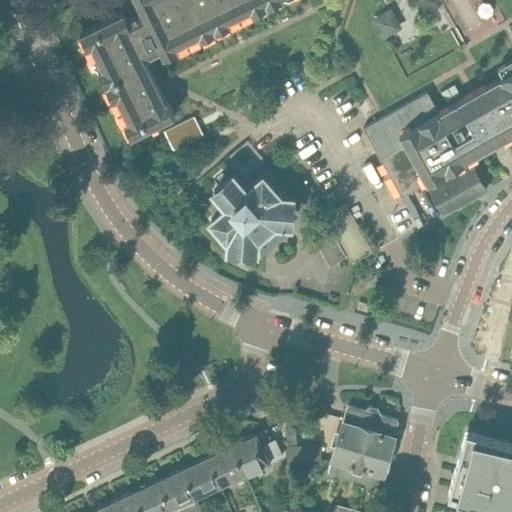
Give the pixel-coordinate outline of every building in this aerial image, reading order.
[(135,0),(138,5),(160,50),(163,56),(179,48),(177,45),(199,34),(200,38),(231,23),(229,19),(250,9),(252,12),(276,0),(135,0)] [(160,50),(138,5),(124,12),(123,10),(80,31),(131,136),(174,114),(166,99),(165,100),(144,57),(160,50)] [(511,68),(499,76),(500,77),(438,111),(427,90),(363,126),(401,195),(511,132),(511,68)] [(173,148),(202,133),(193,115),(164,130),(173,148)] [(428,186),(443,212),(486,188),(471,162),(428,186)] [(229,176),(223,170),(214,179),(219,185),(214,190),(222,199),(222,200),(221,209),(222,209),(211,219),(227,237),(228,236),(229,237),(228,248),(255,250),(256,238),(274,221),(286,222),(289,196),(277,194),(276,193),(277,191),(272,185),(274,184),(266,175),(265,176),(262,173),(246,187),(233,172),(229,176)] [(327,223),(312,232),(317,242),(333,233),(327,223)] [(374,276),(370,269),(359,275),(363,282),(374,276)] [(379,482),(397,420),(397,419),(397,418),(396,418),(380,413),(380,412),(377,406),(370,405),(365,408),(364,409),(349,404),(348,404),(347,404),(347,405),(329,470),(376,483),(377,483),(378,483),(379,483),(379,482)] [(285,417),(287,461),(297,460),(321,459),(320,443),(296,444),(294,417),(285,417)] [(256,431),(231,443),(244,472),(269,460),(282,454),(274,439),(271,440),(265,428),(256,432),(256,431)] [(511,440),(465,428),(447,494),(459,497),(456,510),(443,507),(441,511),(506,511),(507,510),(511,511),(511,440)] [(231,443),(206,455),(219,484),(244,472),(231,443)] [(219,484),(206,455),(181,467),(195,495),(219,484)] [(202,511),(197,500),(181,467),(157,478),(173,511),(202,511)] [(173,511),(157,478),(132,490),(142,511),(173,511)] [(142,511),(132,490),(106,502),(111,511),(142,511)] [(111,511),(106,502),(86,511),(111,511)]
